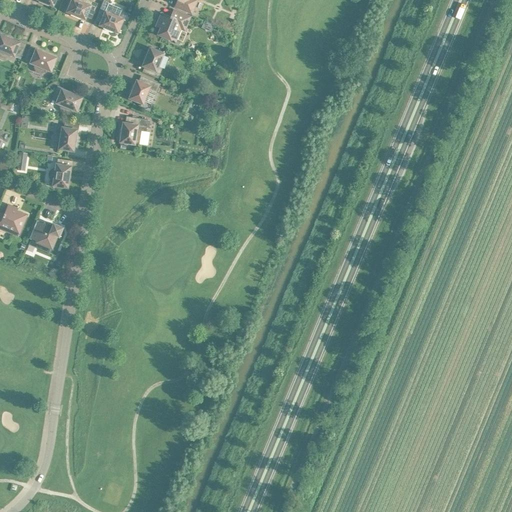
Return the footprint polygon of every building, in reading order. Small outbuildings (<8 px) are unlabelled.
[(97,3),(89,0),(70,0),(65,12),(70,14),(70,15),(80,19),(80,18),(85,20),(87,15),(92,17),(97,3)] [(176,0),(174,7),(192,15),(198,0),(176,0)] [(98,26),(103,28),(102,29),(112,33),(112,32),(118,34),(124,18),(118,15),(121,9),(112,6),(111,9),(101,5),(96,18),(100,20),(98,26)] [(171,8),(168,16),(160,12),(154,26),(160,28),(157,35),(175,43),(181,30),(185,32),(191,16),(171,8)] [(19,41),(0,33),(1,33),(0,32),(0,55),(2,56),(4,57),(6,56),(7,55),(8,55),(14,57),(15,55),(21,57),(26,43),(19,40),(19,41)] [(44,70),(51,73),(58,57),(36,48),(37,48),(30,45),(24,58),(29,61),(28,63),(35,66),(35,67),(35,69),(36,70),(38,72),(40,72),(42,72),(44,70)] [(142,61),(143,61),(141,66),(146,68),(144,73),(158,78),(162,68),(159,67),(165,53),(149,46),(147,51),(146,51),(142,61)] [(127,99),(143,105),(149,91),(156,94),(160,84),(143,76),(141,81),(135,79),(133,84),(132,83),(128,93),(129,94),(127,99)] [(70,110),(77,113),(83,97),(62,88),(57,85),(51,99),(55,101),(54,103),(61,106),(61,107),(61,109),(62,110),(64,112),(66,112),(68,112),(70,110)] [(122,121),(121,127),(120,127),(118,137),(119,137),(118,143),(135,145),(136,143),(139,144),(141,131),(146,131),(147,119),(128,116),(127,122),(122,121)] [(64,122),(64,126),(61,126),(60,133),(59,133),(57,134),(56,135),(55,137),(55,139),(56,141),(57,142),(58,143),(57,150),(74,153),(77,130),(78,130),(79,124),(64,122)] [(16,170),(24,171),(27,153),(19,152),(16,170)] [(57,158),(56,162),(55,162),(54,169),(53,169),(51,170),(50,172),(49,174),(49,176),(50,178),(52,179),(51,187),(68,189),(71,167),(72,167),(73,161),(57,158)] [(18,210),(19,208),(8,203),(4,214),(0,212),(0,229),(17,237),(18,235),(19,236),(28,214),(18,210)] [(47,252),(48,248),(52,250),(57,236),(59,237),(63,227),(53,223),(53,224),(50,223),(50,224),(45,222),(44,224),(36,221),(28,240),(36,243),(35,246),(47,252)]
